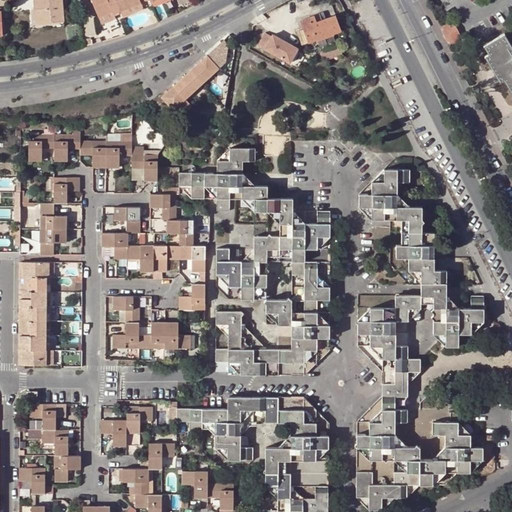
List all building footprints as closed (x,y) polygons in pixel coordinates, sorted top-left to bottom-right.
[(51,20),(52,22),(64,21),(62,0),(33,0),(35,11),(36,21),(51,20)] [(90,0),(97,16),(111,10),(113,14),(119,12),(119,11),(114,0),(90,0)] [(114,0),(119,11),(139,4),(149,0),(114,0)] [(122,17),(142,10),(139,4),(119,11),(119,12),(122,17)] [(31,11),(32,29),(64,26),(64,21),(52,22),(51,20),(36,21),(35,11),(31,11)] [(308,43),(317,39),(316,37),(332,31),(333,33),(341,30),(335,15),(321,20),(319,14),(300,21),(308,43)] [(441,27),(445,37),(447,36),(449,39),(461,33),(453,18),(441,23),(443,26),(441,27)] [(334,34),(333,33),(332,31),(316,37),(317,39),(318,41),(334,34)] [(259,45),(291,62),(299,48),(273,34),(272,36),(266,32),(259,45)] [(484,46),(489,54),(503,78),(511,93),(511,46),(505,34),(484,46)] [(319,51),(323,60),(342,53),(338,44),(319,51)] [(499,81),(503,78),(489,54),(485,56),(499,81)] [(186,99),(219,70),(208,57),(162,97),(179,117),(192,106),(186,99)] [(42,134),(29,134),(28,159),(40,159),(40,146),(53,147),(53,134),(42,134)] [(70,147),(80,147),(80,137),(80,134),(72,134),(53,134),(53,147),(53,160),(69,160),(70,147)] [(107,138),(98,137),(80,137),(80,147),(80,151),(94,152),(94,165),(107,165),(107,138)] [(133,153),(133,146),(133,138),(107,138),(107,165),(120,165),(120,153),(133,153)] [(179,174),(179,187),(192,187),(192,199),(203,199),(203,187),(218,188),(217,212),(230,212),(230,201),(256,201),(255,212),(262,213),(265,215),(268,213),(268,237),(255,237),(254,263),(230,263),(230,250),(217,250),(217,276),(229,276),(229,289),(242,289),(242,301),(267,301),(267,314),(280,315),(280,328),(293,328),(305,329),(304,352),(293,352),(242,351),(242,320),(245,316),(242,314),(216,314),(216,326),(229,327),(229,351),(217,351),(217,359),(216,364),(219,364),(229,364),(229,376),(305,378),(306,365),(318,365),(318,353),(330,353),(330,328),(331,214),(318,214),(318,227),(305,228),(305,239),(293,238),(294,227),(294,209),(294,201),(268,201),(268,188),(243,188),(244,164),(256,164),(256,150),(231,150),(231,163),(218,162),(218,174),(210,174),(179,174)] [(133,153),(133,165),(145,165),(145,178),(159,178),(159,170),(159,153),(133,153)] [(360,424),(360,501),(373,501),(373,511),(385,511),(386,511),(386,501),(398,501),(410,501),(410,500),(411,488),(422,489),(423,489),(423,488),(437,488),(448,488),(462,475),(474,476),(474,464),(487,464),(487,451),(474,451),(474,438),(461,438),(462,425),(462,416),(453,416),(453,412),(462,413),(462,399),(445,399),(445,411),(411,411),(411,423),(399,423),(399,400),(411,400),(411,387),(411,375),(424,375),(424,362),(411,361),(412,349),(399,348),(399,336),(398,336),(387,336),(387,324),(399,324),(412,324),(412,311),(424,311),(436,311),(436,323),(433,325),(436,328),(433,332),(436,334),(436,336),(448,336),(448,350),(462,350),(462,336),(474,337),(474,324),(487,324),(487,299),(474,298),(474,311),(463,311),(462,311),(462,312),(462,324),(448,323),(448,311),(448,289),(448,273),(436,273),(436,260),(423,260),(423,249),(436,248),(436,235),(424,235),(424,210),(416,210),(399,210),(399,198),(398,185),(411,185),(410,173),(386,172),(385,185),(373,184),(373,198),(361,197),(361,210),(373,210),(373,223),(404,223),(403,248),(399,248),(399,261),(407,261),(410,259),(412,261),(411,273),(424,273),(424,289),(425,298),(399,298),(399,311),(373,311),(373,324),(369,324),(369,350),(373,350),(373,362),(386,362),(399,363),(399,375),(398,386),(386,386),(386,411),(373,411),(373,425),(360,424)] [(53,176),(53,191),(53,202),(55,202),(67,202),(68,190),(79,190),(79,176),(69,176),(53,176)] [(177,205),(177,191),(165,192),(152,192),(152,206),(165,206),(165,218),(169,218),(178,218),(179,206),(177,205)] [(40,202),(41,207),(40,228),(66,228),(67,216),(54,216),(55,202),(53,202),(40,202)] [(141,205),(117,205),(116,212),(128,212),(128,218),(128,232),(141,232),(141,205)] [(181,244),(190,244),(195,245),(195,231),(194,231),(196,224),(196,219),(178,219),(178,218),(169,218),(169,232),(181,232),(181,244)] [(66,228),(40,228),(40,254),(54,254),(54,242),(66,241),(66,228)] [(116,244),(116,256),(129,256),(129,244),(142,244),(141,232),(128,232),(103,231),(103,244),(116,244)] [(154,268),(155,244),(142,244),(129,244),(129,256),(141,257),(141,267),(154,268)] [(168,258),(193,259),(193,271),(195,271),(195,272),(207,273),(207,245),(195,245),(181,244),(169,244),(155,244),(154,268),(154,270),(163,270),(168,270),(168,258)] [(20,262),(20,277),(50,277),(53,277),(53,262),(20,262)] [(20,277),(20,291),(50,292),(50,277),(20,277)] [(75,289),(71,289),(71,292),(81,292),(82,278),(78,277),(76,277),(75,289)] [(181,308),(181,310),(207,311),(207,285),(194,285),(194,296),(181,296),(181,308)] [(49,307),(50,292),(20,291),(20,307),(49,307)] [(126,321),(140,321),(140,297),(114,296),(113,309),(126,309),(126,321)] [(20,307),(20,321),(49,321),(49,307),(20,307)] [(49,336),(49,321),(20,321),(19,335),(49,336)] [(113,333),(113,347),(140,347),(140,333),(140,321),(126,321),(125,333),(113,333)] [(140,347),(167,347),(193,348),(193,335),(179,334),(179,322),(169,322),(151,321),(151,334),(140,333),(140,347)] [(360,323),(360,350),(369,350),(369,324),(360,323)] [(293,328),(293,352),(304,352),(305,329),(293,328)] [(19,335),(19,350),(48,350),(49,336),(19,335)] [(52,350),(48,350),(19,350),(19,365),(52,365),(52,350)] [(386,386),(398,386),(399,375),(386,375),(386,386)] [(37,391),(27,391),(28,400),(37,400),(37,391)] [(238,448),(238,435),(226,435),(226,424),(238,423),(288,424),(288,436),(301,437),(300,449),(288,449),(264,449),(263,487),(276,488),(276,499),(275,511),(326,511),(327,424),(313,423),(314,410),(303,410),(303,398),(227,398),(227,410),(178,409),(178,423),(187,423),(186,435),(200,435),(200,430),(200,423),(212,423),(212,431),(212,448),(226,449),(226,461),(251,461),(252,449),(238,448)] [(43,428),(56,428),(56,402),(30,402),(31,413),(43,413),(43,428)] [(175,421),(175,409),(175,405),(175,403),(174,403),(166,403),(166,408),(168,408),(168,421),(175,421)] [(112,443),(140,443),(140,418),(151,418),(152,404),(126,404),(126,416),(100,416),(100,430),(112,431),(112,443)] [(43,441),(55,441),(55,454),(69,454),(68,428),(56,428),(43,428),(29,428),(29,437),(43,437),(43,441)] [(174,454),(175,441),(148,440),(148,453),(143,453),(142,453),(140,453),(140,467),(141,467),(143,467),(148,467),(153,467),(156,467),(162,468),(162,454),(174,454)] [(55,481),(59,481),(69,480),(69,468),(79,468),(79,455),(69,454),(55,454),(55,481)] [(20,481),(32,481),(32,494),(46,494),(46,487),(46,480),(46,465),(20,465),(20,481)] [(130,479),(133,479),(134,492),(135,492),(141,492),(148,493),(148,467),(143,467),(141,467),(140,467),(121,467),(121,479),(130,479)] [(182,472),(182,483),(194,483),(194,493),(209,494),(209,480),(209,470),(182,469),(182,472)] [(209,480),(209,494),(221,494),(221,506),(235,506),(236,493),(236,480),(209,480)] [(148,493),(141,492),(135,492),(135,500),(135,505),(139,505),(141,505),(149,505),(148,511),(161,511),(161,508),(162,493),(155,493),(152,493),(148,493)] [(169,493),(162,493),(161,508),(168,509),(168,505),(169,503),(169,493)]
